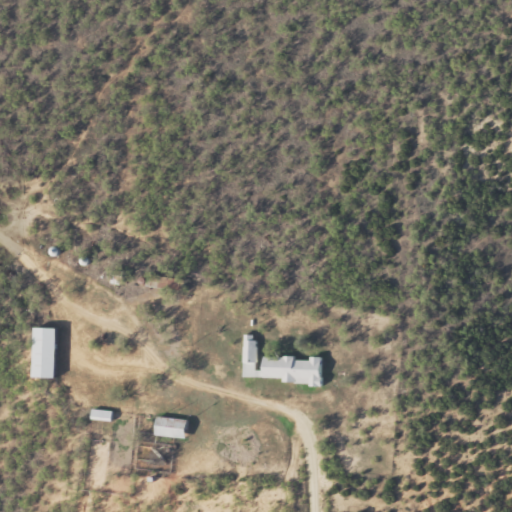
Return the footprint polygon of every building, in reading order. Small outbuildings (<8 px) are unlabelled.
[(41,380),(63,380),(63,330),(41,330),(41,380)] [(258,337),(245,337),(245,378),(258,378),(258,337)] [(263,356),(262,383),(318,384),(319,358),(263,356)] [(113,422),(113,414),(96,413),(95,421),(113,422)] [(159,439),(191,439),(191,420),(159,420),(159,439)]
